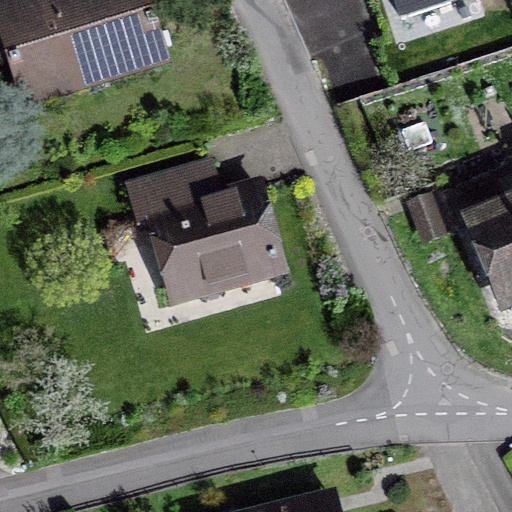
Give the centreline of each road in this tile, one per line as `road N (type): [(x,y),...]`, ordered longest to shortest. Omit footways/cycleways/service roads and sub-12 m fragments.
road 1 (residential): [(0,504),(220,455),(468,426)]
road 2 (residential): [(258,0),(468,426)]
